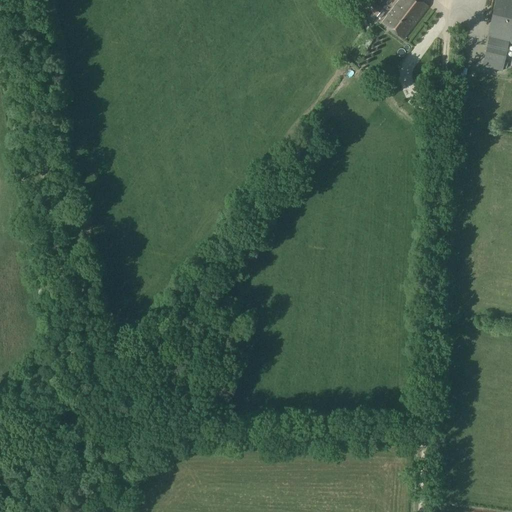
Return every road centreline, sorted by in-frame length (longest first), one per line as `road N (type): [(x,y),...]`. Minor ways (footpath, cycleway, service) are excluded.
road 1 (track): [(21,511),(81,434),(425,432)]
road 2 (unclassified): [(81,434),(16,0)]
road 3 (track): [(425,432),(453,0)]
